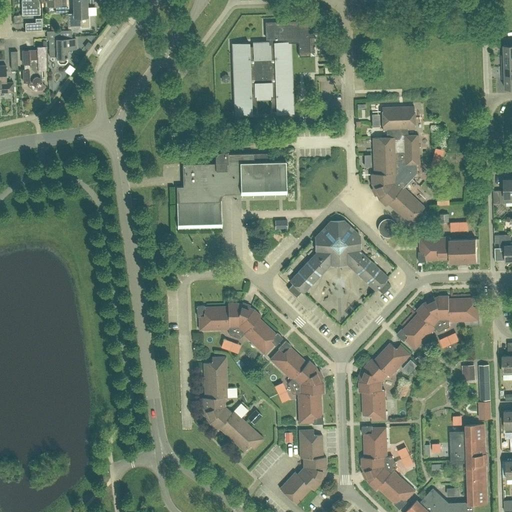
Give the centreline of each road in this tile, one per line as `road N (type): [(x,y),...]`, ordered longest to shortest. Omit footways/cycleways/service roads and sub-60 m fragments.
road 1 (tertiary): [(160,449),(111,140)]
road 2 (residential): [(416,282),(336,202),(259,282)]
road 3 (residential): [(186,425),(182,285),(188,276),(246,269)]
road 4 (tertiary): [(115,127),(200,0)]
road 5 (tertiary): [(155,0),(102,75),(107,130)]
road 6 (residential): [(351,140),(345,8)]
road 7 (residential): [(346,490),(341,360)]
